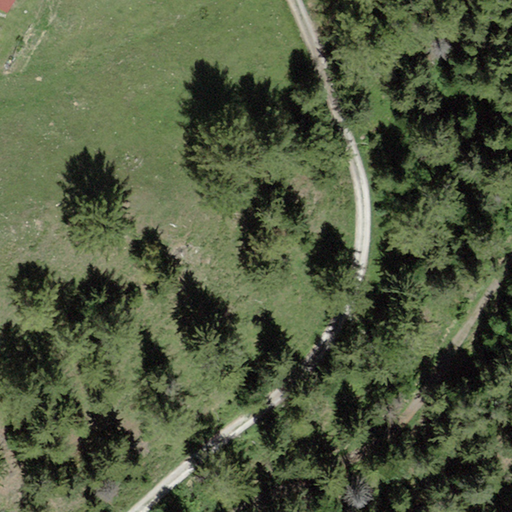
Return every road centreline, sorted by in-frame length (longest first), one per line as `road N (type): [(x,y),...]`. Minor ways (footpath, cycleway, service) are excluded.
road 1 (track): [(140,511),(295,382),(351,300),(365,202),(290,0)]
road 2 (track): [(511,240),(457,345),(369,436),(233,511)]
